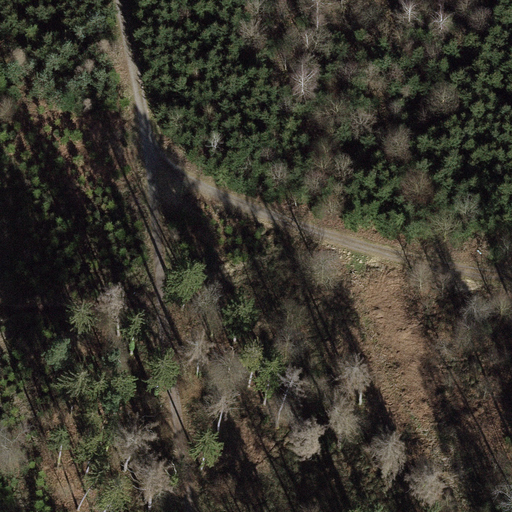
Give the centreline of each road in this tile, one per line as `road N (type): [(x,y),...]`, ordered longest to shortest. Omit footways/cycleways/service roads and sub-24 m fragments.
road 1 (track): [(151,155),(288,223),(414,260),(511,276)]
road 2 (track): [(165,305),(151,155),(123,0)]
road 3 (track): [(190,511),(165,305)]
road 4 (track): [(165,305),(0,314)]
